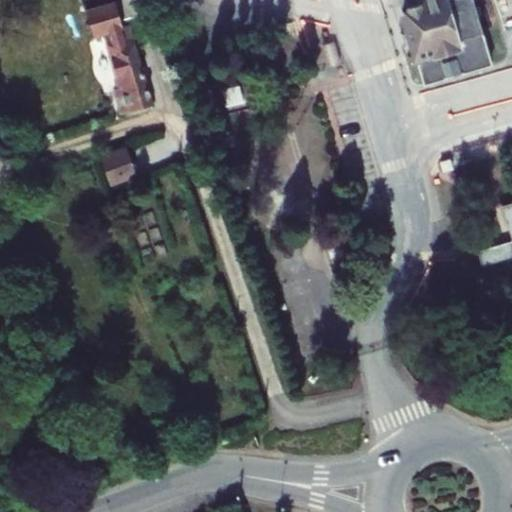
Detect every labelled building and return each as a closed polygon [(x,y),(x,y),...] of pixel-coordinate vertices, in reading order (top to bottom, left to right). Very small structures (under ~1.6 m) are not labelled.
[(423,85),(492,64),(472,0),(419,0),(417,1),(418,3),(406,7),(408,12),(403,14),(423,85)] [(123,28),(116,2),(86,10),(94,38),(105,34),(112,58),(111,59),(116,76),(118,76),(121,89),(115,91),(121,113),(152,104),(129,27),(123,28)] [(210,131),(208,135),(213,148),(217,150),(229,145),(231,141),(227,129),(223,127),(210,131)] [(139,167),(162,162),(157,140),(133,146),(139,167)] [(126,147),(100,157),(111,187),(138,177),(126,147)] [(511,234),(511,238),(478,249),(483,264),(511,255),(511,200),(502,204),(511,234)]
